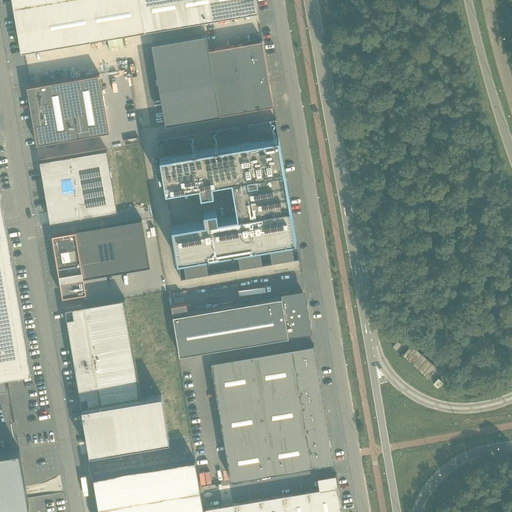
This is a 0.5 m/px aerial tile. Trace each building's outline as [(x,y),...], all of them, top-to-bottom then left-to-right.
[(11,0),(21,53),(145,32),(145,31),(139,0),(11,0)] [(139,0),(145,31),(145,32),(194,23),(257,12),(255,0),(139,0)] [(206,34),(151,43),(165,124),(219,115),(273,106),(262,41),(209,50),(206,34)] [(99,74),(27,87),(37,144),(109,132),(99,74)] [(270,120),(248,124),(251,140),(273,136),(270,120)] [(238,126),(216,129),(219,145),(241,141),(238,126)] [(189,134),(167,138),(169,153),(191,150),(189,134)] [(278,137),(160,157),(165,191),(199,186),(200,195),(213,193),(212,184),(231,180),(238,217),(218,220),(216,209),(203,211),(205,220),(172,226),(177,260),(296,240),(290,208),(289,199),(287,200),(284,186),(287,186),(278,137)] [(106,149),(39,160),(43,182),(46,181),(47,191),(44,191),(48,212),(48,213),(50,223),(81,218),(117,212),(106,149)] [(0,379),(31,374),(0,193),(0,379)] [(141,219),(52,235),(52,238),(55,238),(57,246),(54,246),(59,275),(60,281),(62,297),(86,293),(83,278),(149,267),(141,219)] [(290,243),(269,247),(272,263),(293,260),(290,243)] [(258,249),(237,252),(240,269),(261,265),(258,249)] [(204,258),(183,261),(186,278),(207,274),(204,258)] [(186,303),(171,306),(179,355),(311,333),(306,303),(305,304),(303,291),(293,293),(292,292),(280,294),(281,297),(188,313),(186,303)] [(125,298),(65,308),(87,441),(89,453),(89,454),(169,440),(161,393),(141,397),(125,298)] [(396,350),(401,344),(397,341),(392,347),(396,350)] [(331,449),(327,425),(324,409),(320,386),(318,370),(314,346),(313,344),(211,362),(231,480),(333,463),(331,449)] [(427,379),(436,368),(411,345),(402,356),(427,379)] [(442,383),(438,379),(433,384),(438,388),(442,383)] [(0,511),(0,510),(29,506),(28,499),(27,498),(25,487),(25,486),(20,457),(21,457),(19,449),(0,452),(0,511)] [(211,471),(199,472),(200,484),(212,483),(211,471)] [(205,509),(205,511),(341,511),(335,475),(317,478),(319,490),(205,509)]
